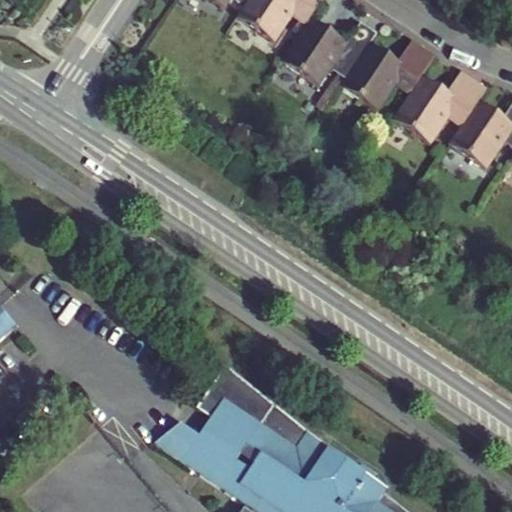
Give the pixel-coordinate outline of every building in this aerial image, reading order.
[(205,0),(227,15),(237,0),(205,0)] [(252,0),(238,22),(273,46),(290,21),(302,29),(308,21),(322,0),(252,0)] [(368,46),(375,36),(360,26),(345,46),(308,21),(302,29),(281,61),(322,90),(338,67),(348,74),(368,46)] [(395,64),(368,46),(348,74),(338,89),(376,116),(394,90),(406,97),(418,79),(433,58),(410,44),(395,64)] [(406,97),(389,122),(428,149),(446,123),(457,131),(476,103),(486,89),(461,75),(445,97),(418,79),(406,97)] [(457,131),(448,145),(486,172),(504,147),(511,152),(511,110),(504,122),(476,103),(457,131)] [(0,358),(24,337),(3,313),(0,315),(0,358)] [(233,377),(204,420),(213,426),(214,424),(219,428),(216,433),(226,440),(227,439),(231,442),(228,446),(251,462),(254,458),(268,468),(262,476),(259,481),(245,472),(222,456),(207,447),(199,459),(182,447),(168,460),(189,473),(201,481),(202,479),(210,484),(208,486),(246,511),(400,511),(393,506),(388,511),(387,511),(380,507),(388,495),(336,460),(233,377)] [(199,459),(207,447),(193,437),(182,447),(199,459)] [(228,446),(222,456),(245,472),(248,467),(262,476),(268,468),(254,458),(251,462),(228,446)] [(396,501),(388,495),(380,507),(387,511),(388,511),(393,506),(396,501)]
